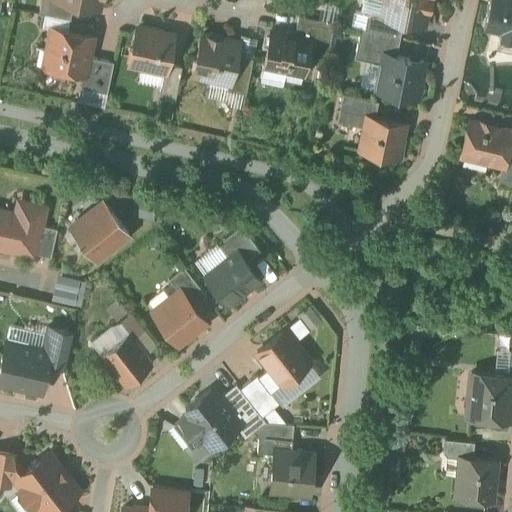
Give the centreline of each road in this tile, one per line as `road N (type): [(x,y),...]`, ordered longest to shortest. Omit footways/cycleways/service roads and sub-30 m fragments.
road 1 (residential): [(0,138),(266,198),(318,265)]
road 2 (residential): [(318,265),(109,433)]
road 3 (residential): [(341,511),(358,335),(349,305),(318,265)]
road 4 (residential): [(388,207),(431,157),(462,0)]
road 5 (residential): [(388,207),(457,237),(511,249)]
